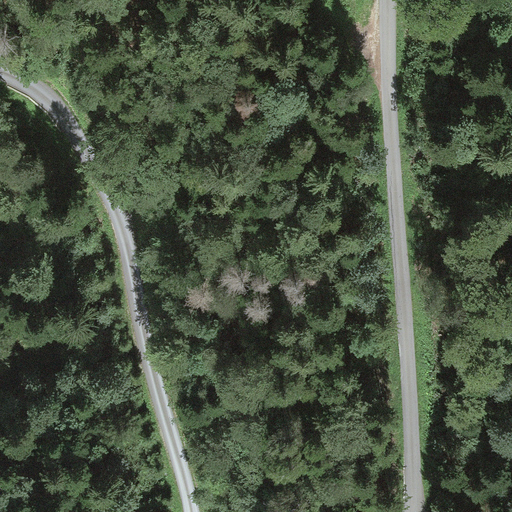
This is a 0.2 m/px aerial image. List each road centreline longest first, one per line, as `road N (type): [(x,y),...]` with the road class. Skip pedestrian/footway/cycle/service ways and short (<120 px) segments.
road 1 (unclassified): [(387,0),(412,511)]
road 2 (track): [(192,511),(122,220),(95,165),(0,72)]
